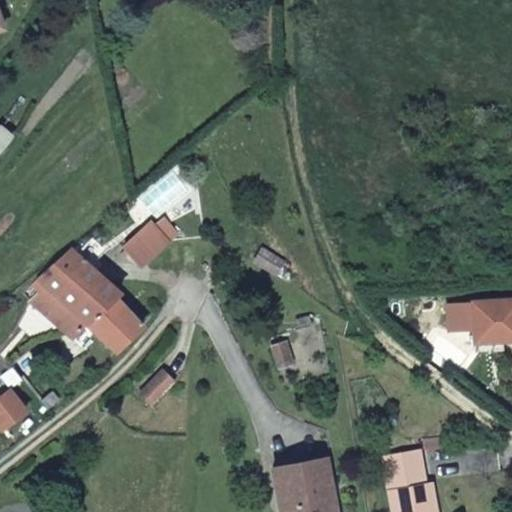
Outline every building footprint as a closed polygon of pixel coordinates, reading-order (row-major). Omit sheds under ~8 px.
[(151,227),(165,241),(174,232),(161,218),(151,227)] [(151,227),(147,222),(121,248),(138,266),(165,241),(151,227)] [(116,298),(68,250),(32,276),(41,286),(26,301),(32,307),(35,304),(43,312),(39,315),(64,342),(84,325),(109,304),(116,298)] [(254,252),(247,264),(273,280),(281,267),(254,252)] [(35,304),(32,307),(39,315),(43,312),(35,304)] [(88,328),(120,362),(142,336),(109,304),(84,325),(88,328)] [(511,318),(510,305),(466,311),(469,339),(486,337),(488,347),(511,344),(511,318)] [(88,328),(84,325),(64,342),(67,345),(88,328)] [(486,337),(469,339),(471,350),(488,347),(486,337)] [(156,416),(175,391),(164,381),(144,407),(156,416)] [(4,390),(0,393),(0,429),(21,413),(4,390)] [(36,401),(42,409),(54,400),(47,392),(36,401)] [(379,453),(390,511),(434,511),(428,479),(422,480),(415,447),(379,453)] [(277,511),(325,511),(321,489),(328,487),(322,459),(278,467),(285,504),(276,506),(277,511)] [(268,469),(276,506),(285,504),(278,467),(268,469)] [(321,489),(325,511),(333,511),(328,487),(321,489)]
